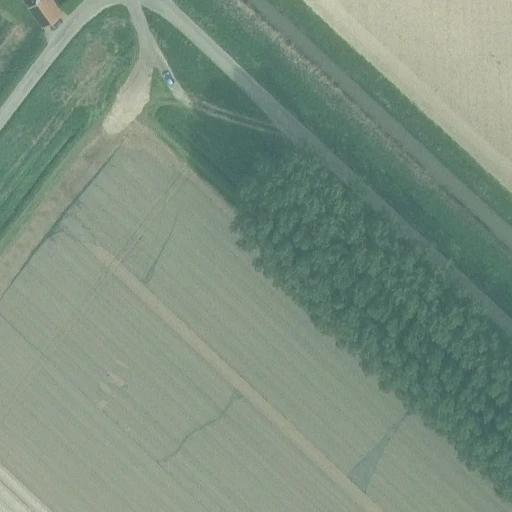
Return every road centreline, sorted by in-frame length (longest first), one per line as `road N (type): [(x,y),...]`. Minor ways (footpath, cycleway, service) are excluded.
road 1 (unclassified): [(511,330),(155,0)]
road 2 (unclassified): [(93,0),(0,123)]
